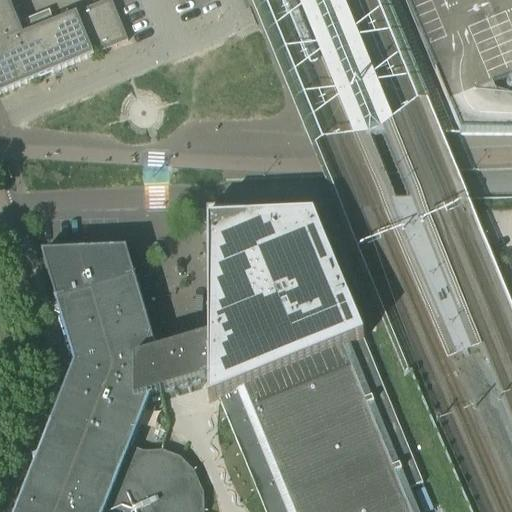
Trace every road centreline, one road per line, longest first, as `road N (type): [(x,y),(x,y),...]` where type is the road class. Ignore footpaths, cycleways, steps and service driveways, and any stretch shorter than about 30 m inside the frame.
road 1 (residential): [(0,203),(511,184)]
road 2 (residential): [(0,118),(232,23)]
road 3 (unknown): [(413,0),(453,79),(492,76)]
